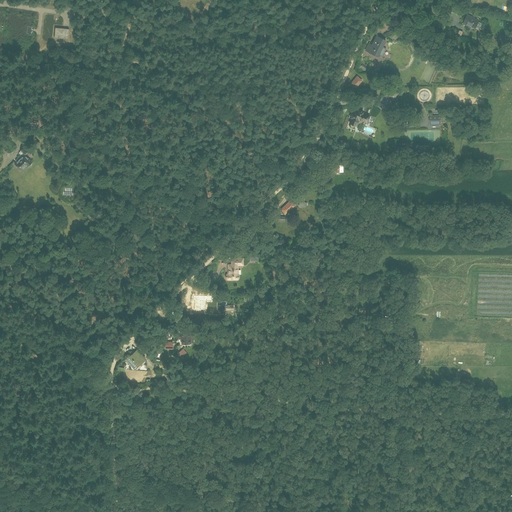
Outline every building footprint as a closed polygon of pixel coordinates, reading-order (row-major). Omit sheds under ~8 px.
[(482,23),(479,22),(479,21),(472,18),(472,17),(468,15),(464,23),(476,28),(479,29),(482,23)] [(68,39),(69,29),(55,27),(54,38),(68,39)] [(499,34),(498,42),(507,43),(508,36),(499,34)] [(385,40),(384,39),(384,38),(383,38),(382,39),(377,36),(372,45),(369,43),(366,50),(377,56),(378,54),(382,56),(386,49),(382,47),(383,44),(384,45),(386,40),(385,40)] [(357,76),(349,86),(352,88),(356,88),(356,87),(362,80),(357,76)] [(393,99),(397,94),(396,90),(392,89),(388,95),(393,99)] [(356,125),(359,120),(360,119),(367,122),(369,115),(363,113),(363,112),(359,110),(358,111),(355,110),(353,113),(352,113),(350,117),(352,118),(350,123),(351,123),(350,127),(354,129),(355,125),(356,125)] [(430,125),(440,125),(440,115),(430,115),(430,125)] [(366,137),(376,140),(379,133),(373,131),(373,129),(369,128),(366,137)] [(32,165),(32,164),(32,163),(32,162),(25,155),(29,151),(24,146),(20,150),(20,151),(19,153),(21,155),(16,160),(17,161),(15,164),(21,170),(27,165),(28,166),(29,166),(30,166),(31,166),(32,165)] [(294,207),(295,205),(290,200),(289,201),(289,202),(281,209),(285,214),(287,212),(289,213),(290,213),(292,211),(292,210),(291,208),(293,206),(294,207)] [(229,280),(238,280),(239,280),(239,279),(240,278),(240,277),(240,275),(239,274),(238,273),(238,266),(244,265),(244,257),(231,258),(231,264),(227,264),(227,273),(227,274),(226,274),(225,274),(225,275),(225,277),(225,278),(226,279),(226,280),(227,280),(229,280)] [(193,300),(195,300),(194,309),(205,309),(206,300),(212,300),(212,296),(194,295),(193,300)] [(193,343),(193,332),(189,333),(182,333),(183,343),(193,343)] [(144,360),(145,359),(137,350),(130,356),(136,362),(135,363),(137,366),(144,360)]
